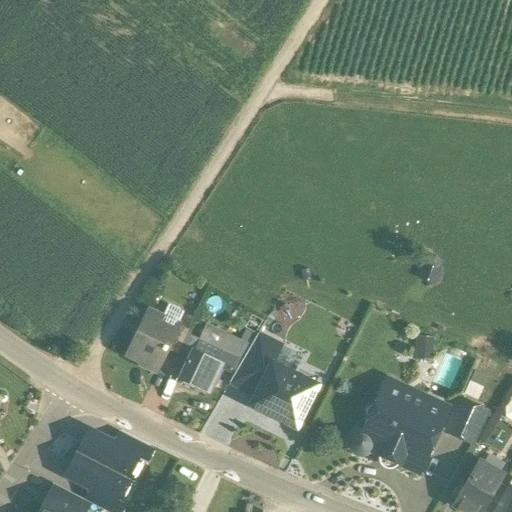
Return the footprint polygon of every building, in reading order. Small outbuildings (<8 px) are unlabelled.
[(438,272),(423,266),(419,277),(433,283),(438,272)] [(147,313),(125,358),(155,372),(165,352),(177,327),(147,313)] [(188,332),(177,327),(165,352),(176,357),(188,332)] [(256,334),(251,344),(241,360),(227,384),(256,397),(270,366),(280,347),(256,334)] [(251,344),(242,339),(233,356),(237,358),(241,360),(251,344)] [(220,350),(199,340),(193,351),(215,361),(220,350)] [(233,356),(220,350),(215,361),(221,364),(219,368),(230,373),(237,358),(233,356)] [(193,351),(178,381),(196,390),(200,381),(211,386),(219,368),(221,364),(215,361),(193,351)] [(251,407),(295,428),(315,387),(270,366),(256,397),(251,407)] [(418,413),(380,396),(363,433),(359,432),(356,433),(353,434),(351,436),(350,438),(349,440),(348,442),(348,444),(348,447),(349,448),(350,450),(351,452),(353,453),(355,455),(359,456),(364,455),(366,454),(368,452),(370,450),(378,454),(378,456),(380,457),(381,456),(382,453),(396,460),(395,462),(395,463),(396,464),(398,463),(417,472),(445,410),(424,400),(418,413)] [(486,412),(460,400),(445,432),(471,444),(486,412)] [(77,454),(126,479),(137,458),(138,458),(114,445),(89,432),(77,454)] [(119,433),(114,445),(138,458),(137,458),(146,462),(153,450),(119,433)] [(126,479),(77,454),(65,476),(90,489),(115,502),(116,501),(126,479)] [(478,463),(453,506),(462,511),(479,511),(501,476),(478,463)] [(84,501),(54,486),(48,497),(47,498),(75,511),(85,511),(89,504),(84,501)] [(115,502),(90,489),(84,501),(89,504),(104,511),(120,511),(124,505),(116,501),(115,502)] [(75,511),(47,498),(48,497),(47,497),(39,511),(75,511)]
